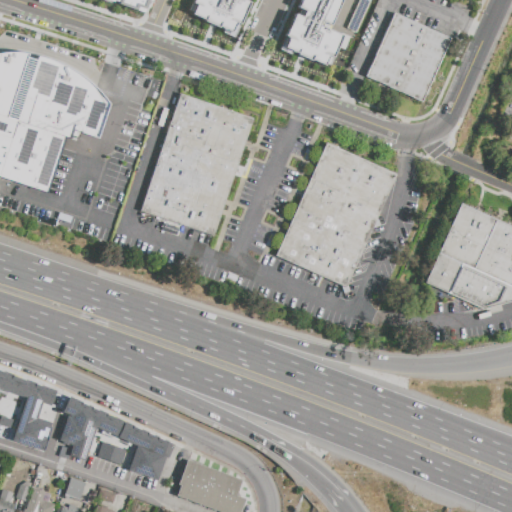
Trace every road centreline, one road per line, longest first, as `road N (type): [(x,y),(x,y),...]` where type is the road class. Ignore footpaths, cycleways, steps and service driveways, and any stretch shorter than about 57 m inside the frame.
road 1 (motorway): [(0,308),(511,500)]
road 2 (motorway): [(511,460),(51,286)]
road 3 (motorway): [(401,367),(51,286)]
road 4 (residential): [(0,360),(219,444),(250,462),(267,485)]
road 5 (tertiary): [(396,134),(145,46)]
road 6 (motorway): [(0,322),(152,386)]
road 7 (tertiary): [(503,0),(450,114),(428,131)]
road 8 (tertiary): [(145,46),(0,0)]
road 9 (motorway): [(152,386),(261,437)]
